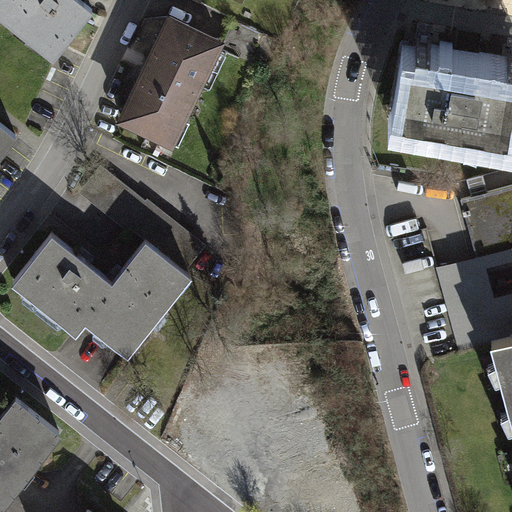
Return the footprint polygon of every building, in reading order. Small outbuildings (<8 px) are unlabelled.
[(0,0),(0,15),(5,19),(20,0),(0,0)] [(20,0),(5,19),(54,58),(94,8),(83,0),(20,0)] [(201,31),(170,17),(146,67),(122,117),(124,118),(172,140),(216,47),(219,40),(213,37),(201,31)] [(262,33),(234,20),(231,26),(226,38),(223,44),(243,53),(251,57),(262,33)] [(482,32),(459,28),(454,57),(466,59),(477,61),(482,32)] [(416,51),(410,50),(401,103),(400,110),(511,128),(511,67),(477,61),(466,59),(454,57),(416,51)] [(0,155),(17,134),(0,120),(0,155)] [(101,165),(80,191),(86,196),(98,205),(109,214),(121,223),(127,228),(129,225),(135,230),(144,237),(186,270),(189,266),(205,247),(207,243),(200,237),(185,226),(170,214),(155,202),(148,197),(145,200),(101,165)] [(472,195),(462,198),(480,263),(511,254),(511,184),(489,191),(484,174),(468,179),(472,195)] [(74,330),(76,332),(85,320),(84,319),(112,282),(110,281),(82,259),(75,254),(50,234),(12,282),(74,330)] [(112,282),(84,319),(85,320),(95,328),(105,336),(116,344),(126,352),(130,355),(192,274),(186,270),(144,237),(116,273),(110,281),(112,282)] [(476,346),(493,342),(511,336),(511,246),(437,267),(460,350),(476,346)] [(511,336),(493,342),(511,411),(511,336)] [(65,431),(20,396),(0,421),(0,510),(1,511),(6,506),(14,495),(23,484),(32,473),(36,467),(65,431)]
